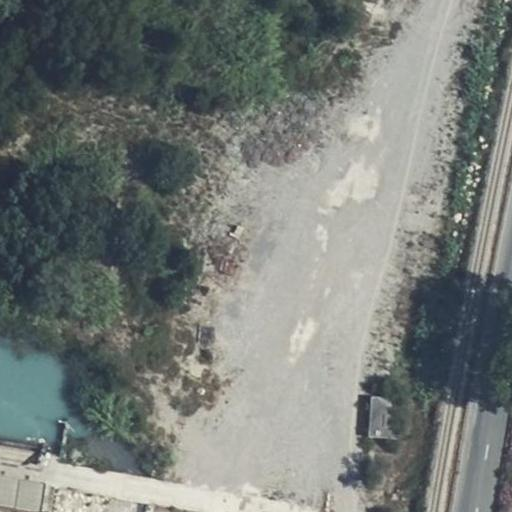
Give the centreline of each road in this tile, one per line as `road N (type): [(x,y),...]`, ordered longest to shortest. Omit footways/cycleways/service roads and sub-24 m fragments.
road 1 (track): [(456,0),(352,424),(343,511)]
road 2 (primary): [(511,321),(477,511)]
